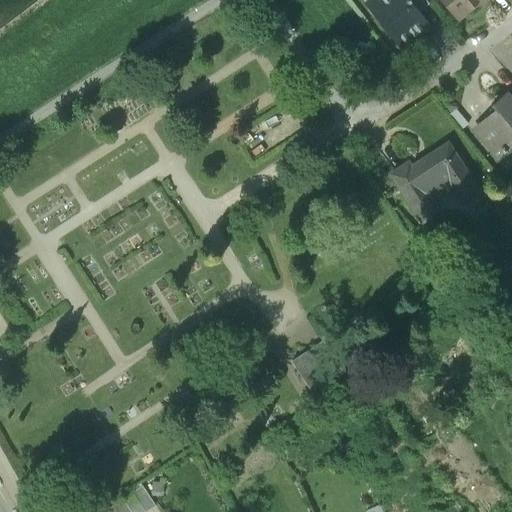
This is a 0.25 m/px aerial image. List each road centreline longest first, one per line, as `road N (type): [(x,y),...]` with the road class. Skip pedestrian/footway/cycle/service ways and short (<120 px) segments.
road 1 (residential): [(511,17),(423,86),(356,116),(344,112),(268,0)]
road 2 (residential): [(227,0),(0,144)]
